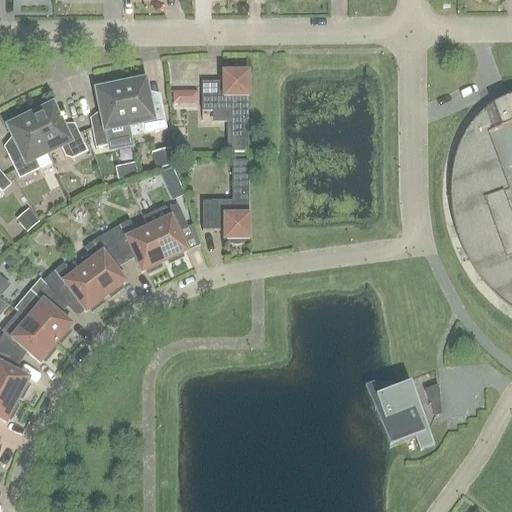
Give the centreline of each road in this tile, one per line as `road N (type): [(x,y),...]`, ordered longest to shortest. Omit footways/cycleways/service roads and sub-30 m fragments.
road 1 (residential): [(12,511),(30,445),(60,393),(96,352),(152,309),(260,273),(419,251)]
road 2 (residential): [(0,45),(412,35)]
road 3 (residential): [(419,251),(412,35)]
road 4 (residential): [(511,369),(457,316),(419,251)]
road 5 (residential): [(511,409),(439,511)]
